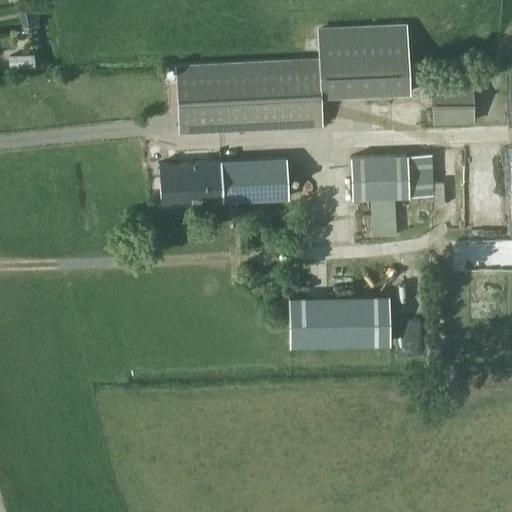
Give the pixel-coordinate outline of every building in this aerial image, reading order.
[(34,3),(17,6),(21,27),(38,24),(34,3)] [(319,57),(176,64),(179,132),(322,125),(321,95),(409,91),(407,48),(406,23),(317,27),(319,57)] [(32,53),(9,55),(10,69),(35,67),(34,53),(32,53)] [(430,83),(433,124),(473,121),(472,81),(430,83)] [(427,152),(350,156),(352,197),(429,193),(427,152)] [(160,202),(287,197),(285,157),(159,161),(160,202)] [(289,345),(389,342),(388,294),(288,297),(289,345)]
